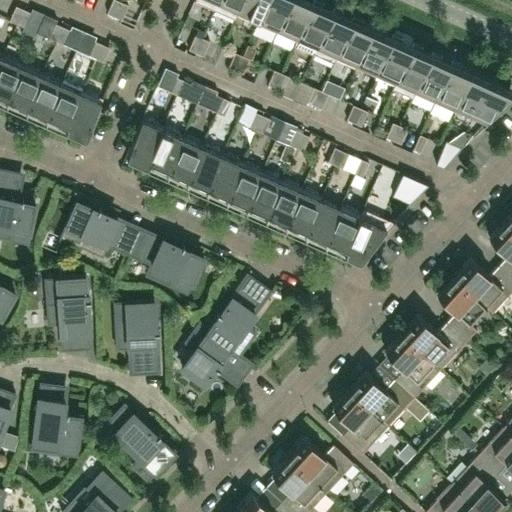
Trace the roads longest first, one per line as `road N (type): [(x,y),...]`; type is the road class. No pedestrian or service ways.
road 1 (residential): [(147,46),(476,193)]
road 2 (residential): [(373,304),(91,178)]
road 3 (residential): [(220,470),(170,414),(113,376),(76,366),(0,365)]
road 4 (residential): [(220,470),(373,304)]
road 5 (residential): [(373,304),(476,193)]
road 6 (residential): [(147,46),(91,178)]
